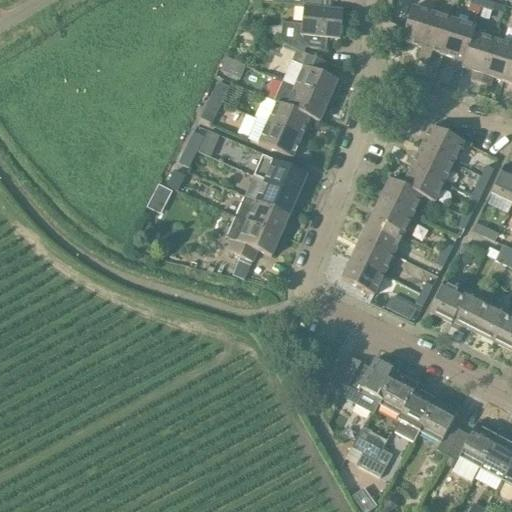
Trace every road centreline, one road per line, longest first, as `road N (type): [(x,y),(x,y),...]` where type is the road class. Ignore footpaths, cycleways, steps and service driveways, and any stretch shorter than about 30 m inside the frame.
road 1 (residential): [(511,395),(317,302),(307,290),(371,85)]
road 2 (residential): [(511,129),(371,85)]
